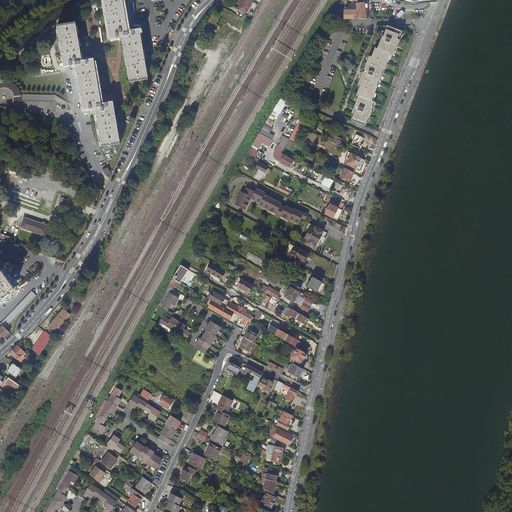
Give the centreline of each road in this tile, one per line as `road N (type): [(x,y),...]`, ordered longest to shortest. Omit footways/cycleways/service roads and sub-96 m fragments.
road 1 (secondary): [(325,346),(357,205),(438,0)]
road 2 (tertiary): [(212,0),(181,41),(104,217),(67,277)]
road 3 (residential): [(325,346),(207,278)]
road 4 (secondary): [(286,511),(313,394)]
